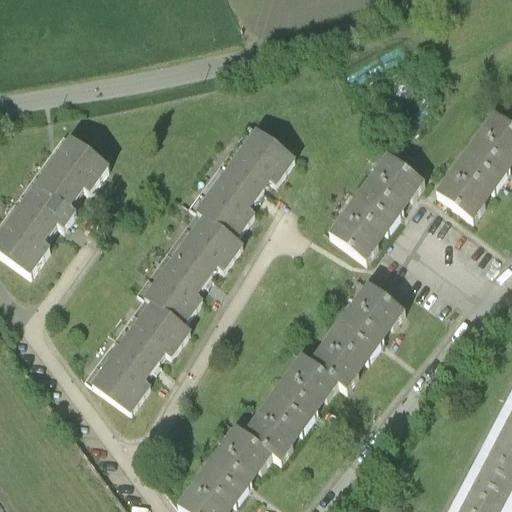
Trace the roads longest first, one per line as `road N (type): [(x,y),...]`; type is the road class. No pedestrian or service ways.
road 1 (unclassified): [(393,0),(328,30),(199,69),(0,105)]
road 2 (residential): [(511,286),(320,511)]
road 3 (residential): [(133,469),(285,230)]
road 4 (residential): [(133,469),(27,329),(92,248)]
